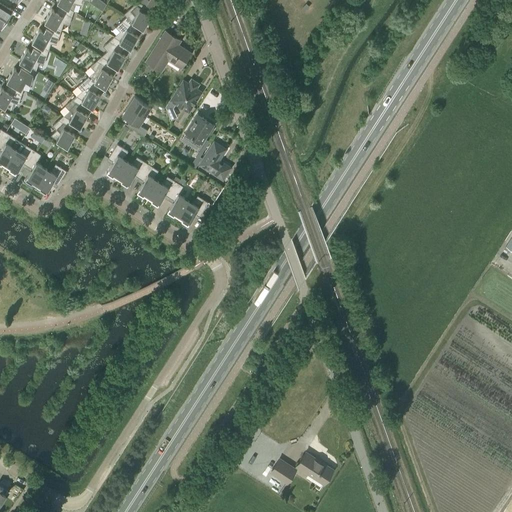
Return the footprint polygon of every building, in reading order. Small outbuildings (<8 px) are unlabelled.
[(6,0),(0,0),(0,13),(7,19),(13,10),(7,6),(9,1),(6,0)] [(44,19),(61,30),(63,23),(69,25),(74,11),(68,7),(57,0),(56,0),(61,3),(56,11),(51,8),(45,19),(44,19)] [(149,0),(145,6),(149,9),(151,10),(157,0),(149,0)] [(511,15),(511,12),(511,0),(507,0),(502,9),(511,15)] [(146,13),(149,9),(145,6),(137,1),(124,14),(126,17),(127,16),(144,28),(144,27),(143,27),(150,16),(146,13)] [(481,40),(493,48),(511,17),(511,15),(502,9),(481,40)] [(120,31),(114,36),(131,47),(131,46),(138,36),(133,33),(139,25),(144,28),(127,16),(126,17),(115,27),(120,31)] [(61,30),(44,19),(49,23),(43,31),(39,28),(32,39),(31,38),(31,39),(48,50),(51,43),(56,45),(61,30)] [(168,59),(181,68),(190,52),(181,46),(181,47),(177,45),(180,40),(173,35),(172,36),(165,31),(166,31),(165,30),(146,61),(161,70),(168,59)] [(131,47),(114,36),(103,46),(107,51),(101,56),(119,67),(118,66),(125,55),(121,53),(126,44),(131,48),(131,47)] [(44,64),(48,50),(31,39),(36,42),(31,51),(26,48),(19,59),(19,58),(19,59),(36,70),(38,62),(44,64)] [(81,43),(78,48),(81,52),(87,47),(81,43)] [(118,67),(119,67),(101,56),(90,66),(94,71),(89,76),(106,87),(106,86),(113,75),(108,72),(113,64),(118,67)] [(66,64),(55,57),(53,64),(56,65),(64,67),(66,64)] [(31,84),(36,70),(19,59),(18,59),(23,62),(18,70),(14,68),(7,78),(6,78),(23,89),(25,82),(31,84)] [(76,95),(93,106),(94,106),(93,106),(100,95),(95,92),(101,84),(106,87),(89,76),(78,86),(82,90),(76,95)] [(19,104),(23,89),(6,78),(6,79),(11,82),(5,90),(1,87),(0,88),(0,102),(3,105),(10,109),(13,102),(19,104)] [(50,92),(55,81),(49,78),(44,89),(50,92)] [(191,79),(188,83),(183,79),(170,100),(189,112),(202,92),(196,88),(199,84),(191,79)] [(69,110),(64,115),(81,126),(80,125),(87,115),(83,112),(88,103),(93,107),(93,106),(76,95),(65,106),(69,110)] [(152,107),(156,109),(160,104),(150,97),(146,103),(135,95),(128,105),(145,115),(148,110),(150,111),(152,107)] [(44,104),(41,108),(48,113),(51,108),(44,104)] [(160,104),(156,109),(161,112),(164,107),(160,104)] [(143,121),(141,120),(145,115),(128,105),(122,114),(134,122),(130,127),(144,136),(147,130),(140,126),(143,121)] [(197,150),(201,143),(202,143),(209,133),(211,134),(214,129),(212,128),(214,124),(213,124),(214,122),(207,118),(206,120),(197,114),(185,132),(186,133),(181,140),(197,150)] [(81,126),(64,115),(52,125),(56,130),(51,135),(68,146),(68,145),(75,134),(70,131),(76,123),(80,126),(81,126)] [(26,133),(29,127),(24,124),(20,130),(26,133)] [(0,162),(1,163),(2,162),(6,165),(16,149),(12,146),(16,138),(5,132),(0,140),(0,147),(1,149),(0,150),(0,162)] [(36,139),(41,143),(44,137),(39,134),(36,139)] [(197,155),(200,156),(209,141),(207,140),(197,155)] [(223,154),(225,150),(224,148),(221,146),(214,142),(200,164),(223,179),(230,167),(218,160),(222,153),(223,154)] [(15,172),(22,162),(27,165),(36,151),(25,144),(21,151),(16,149),(6,165),(9,167),(9,168),(15,172)] [(113,176),(114,175),(117,177),(128,161),(123,158),(128,151),(117,144),(108,158),(113,161),(106,171),(113,176)] [(31,183),(32,182),(36,184),(46,168),(36,161),(41,154),(36,151),(27,165),(32,168),(25,179),(31,183)] [(127,185),(134,174),(138,177),(148,163),(137,156),(132,164),(128,161),(117,177),(121,179),(120,180),(127,185)] [(200,156),(193,167),(195,168),(202,158),(200,156)] [(143,195),(144,194),(148,196),(158,180),(154,177),(158,170),(148,163),(138,177),(143,180),(137,191),(143,195)] [(52,181),(57,184),(66,170),(55,164),(51,171),(46,168),(36,184),(40,187),(39,188),(46,192),(52,181)] [(167,176),(163,183),(158,180),(148,196),(151,199),(151,200),(157,204),(164,194),(169,197),(178,183),(167,176)] [(178,193),(183,186),(178,183),(169,197),(174,200),(167,210),(173,214),(174,213),(178,216),(188,199),(178,193)] [(194,213),(199,216),(208,202),(197,195),(193,202),(188,199),(178,216),(182,218),(181,219),(188,223),(194,213)] [(323,483),(332,470),(305,452),(296,466),(323,483)] [(280,457),(279,459),(270,472),(286,482),(296,468),(280,457)]
